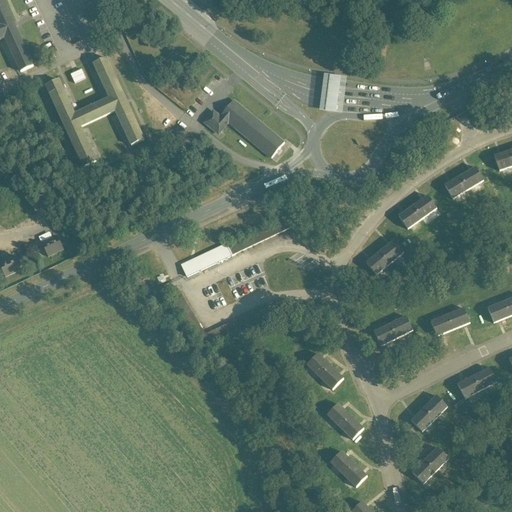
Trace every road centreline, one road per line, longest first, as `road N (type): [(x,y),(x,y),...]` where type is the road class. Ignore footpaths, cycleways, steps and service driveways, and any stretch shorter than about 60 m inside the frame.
road 1 (residential): [(376,404),(337,317),(343,259),(409,185),(511,128)]
road 2 (tertiary): [(0,308),(273,180)]
road 3 (tertiary): [(428,101),(329,95),(235,54)]
road 4 (tertiary): [(325,171),(340,178),(368,171),(397,129),(453,93)]
road 5 (residential): [(376,404),(511,338)]
road 6 (tertiary): [(428,101),(389,116),(329,118),(314,136)]
